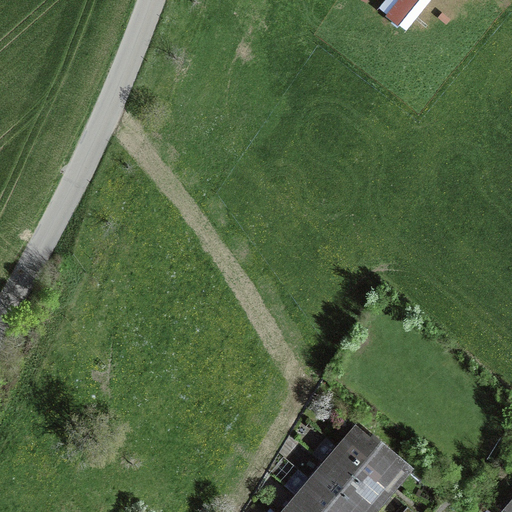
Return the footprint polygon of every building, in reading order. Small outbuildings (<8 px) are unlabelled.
[(359,414),(334,445),(385,488),(411,457),(359,414)] [(394,496),(385,488),(334,445),(320,461),(372,505),(381,511),(394,496)] [(347,511),(365,511),(372,505),(320,461),(306,476),(347,511)] [(347,511),(306,476),(293,491),(317,511),(347,511)] [(317,511),(293,491),(275,511),(317,511)]
